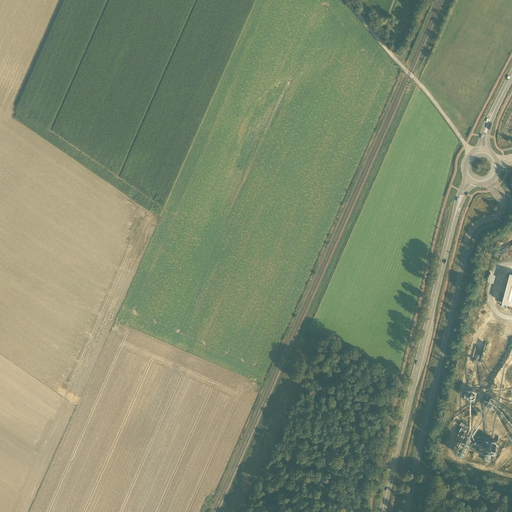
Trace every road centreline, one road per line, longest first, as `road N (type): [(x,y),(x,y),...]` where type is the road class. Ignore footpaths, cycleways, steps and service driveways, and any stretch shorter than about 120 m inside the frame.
road 1 (unclassified): [(406,511),(470,234),(501,210)]
road 2 (secondary): [(382,511),(450,231)]
road 3 (track): [(346,0),(465,145)]
road 4 (track): [(238,511),(292,392)]
